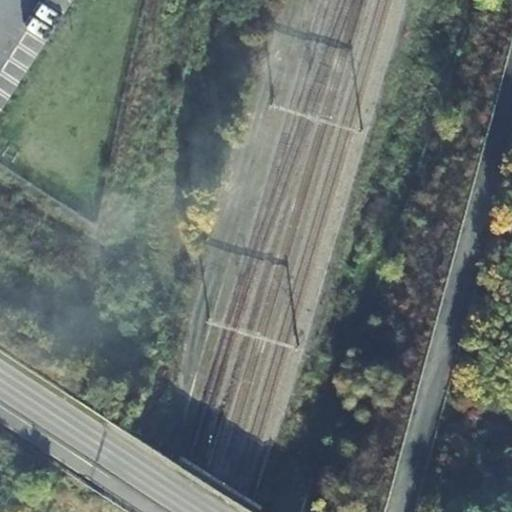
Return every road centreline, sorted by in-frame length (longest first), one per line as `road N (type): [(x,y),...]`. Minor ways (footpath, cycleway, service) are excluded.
road 1 (tertiary): [(0,378),(103,447)]
road 2 (tertiary): [(206,511),(103,447)]
